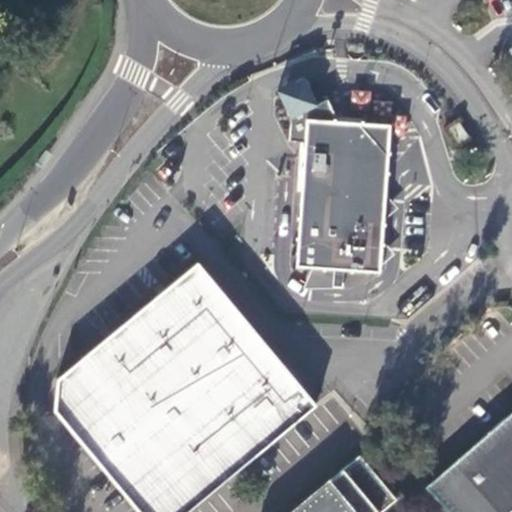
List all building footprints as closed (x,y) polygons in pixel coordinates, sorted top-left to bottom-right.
[(381,276),(392,129),(340,125),(329,103),(319,108),(305,80),(277,94),(291,122),(290,145),(306,146),(297,270),(314,271),(313,280),(324,290),(334,291),(335,273),(381,276)] [(452,133),(462,147),(470,141),(460,127),(452,133)] [(139,511),(183,511),(312,400),(191,261),(92,347),(54,380),(52,411),(139,511)] [(511,511),(511,414),(427,489),(446,511),(511,511)] [(360,456),(292,511),(382,511),(397,500),(360,456)]
